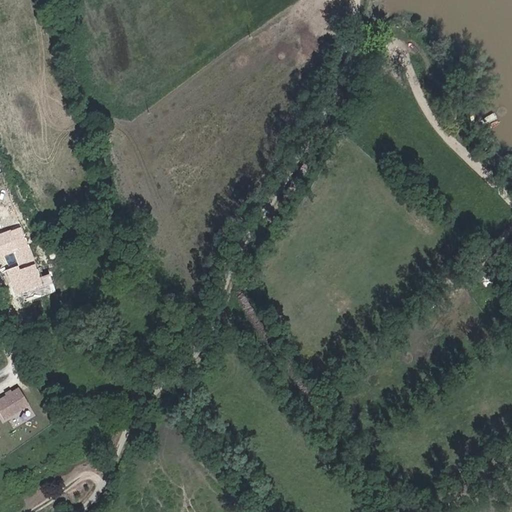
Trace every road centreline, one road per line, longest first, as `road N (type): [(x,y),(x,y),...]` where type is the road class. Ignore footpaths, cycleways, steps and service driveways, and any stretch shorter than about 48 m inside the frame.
road 1 (unknown): [(73,511),(323,141),(370,36)]
road 2 (track): [(511,203),(433,124),(413,94),(404,55),(367,34),(357,0)]
